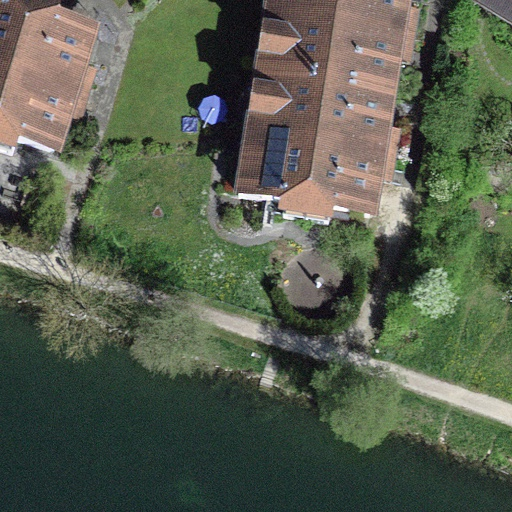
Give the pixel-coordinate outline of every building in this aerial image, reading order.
[(98,31),(0,0),(0,66),(77,92),(98,31)] [(272,0),(270,15),(397,35),(402,0),(272,0)] [(511,0),(475,0),(472,6),(511,29),(511,0)] [(270,15),(261,75),(387,96),(397,35),(270,15)] [(77,92),(0,66),(0,132),(57,152),(77,92)] [(261,75),(251,136),(377,156),(387,96),(261,75)] [(377,156),(251,136),(241,195),(368,216),(377,156)]
